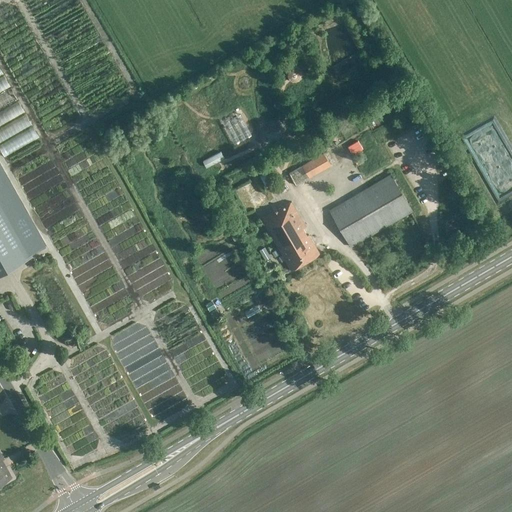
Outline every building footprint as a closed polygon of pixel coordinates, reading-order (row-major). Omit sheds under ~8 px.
[(9,85),(0,90),(0,104),(15,95),(9,85)] [(0,107),(0,121),(23,109),(17,98),(0,107)] [(24,111),(0,123),(0,129),(0,130),(0,129),(0,136),(8,132),(5,126),(18,119),(21,124),(29,120),(24,111)] [(0,150),(1,153),(38,136),(32,125),(0,139),(0,150)] [(324,153),(302,166),(289,173),(296,185),(331,165),(324,153)] [(0,270),(31,253),(45,244),(0,165),(0,270)] [(390,174),(329,210),(351,246),(411,210),(390,174)] [(246,178),(235,184),(247,205),(258,199),(246,178)] [(291,201),(261,219),(291,270),(320,253),(309,234),(307,235),(303,228),(306,226),(291,201)] [(270,257),(265,250),(261,252),(265,260),(270,257)] [(210,297),(202,301),(209,313),(216,309),(210,297)] [(0,483),(11,477),(1,460),(3,459),(0,454),(0,483)]
